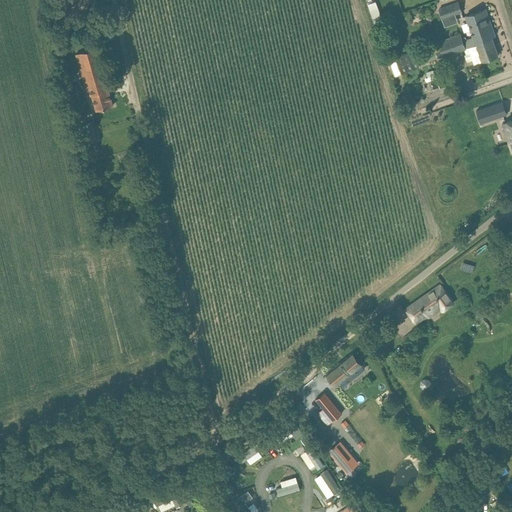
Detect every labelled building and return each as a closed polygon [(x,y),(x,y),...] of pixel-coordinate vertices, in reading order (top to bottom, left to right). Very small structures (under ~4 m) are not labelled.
[(45,0),(47,5),(50,21),(54,20),(51,4),(50,1),(52,0),(45,0)] [(457,3),(439,10),(443,19),(460,12),(457,3)] [(473,36),(493,30),(486,9),(466,16),(473,36)] [(386,25),(383,16),(373,19),(376,28),(386,25)] [(438,42),(440,48),(435,50),(438,58),(443,56),(443,57),(445,56),(468,48),(473,64),(489,59),(498,56),(492,37),(495,36),(493,30),(473,36),(473,37),(466,39),(463,40),(462,38),(461,34),(438,42)] [(96,110),(103,108),(113,105),(108,90),(111,90),(99,47),(76,54),(88,96),(92,95),(96,110)] [(395,58),(389,60),(396,76),(401,74),(420,67),(414,51),(395,58)] [(503,102),(484,108),(488,120),(507,114),(503,102)] [(77,125),(84,145),(96,141),(90,122),(86,124),(85,117),(77,119),(79,124),(77,125)] [(511,119),(505,122),(502,123),(504,128),(509,143),(511,142),(511,143),(511,146),(511,119)] [(488,186),(457,208),(465,219),(506,189),(501,182),(490,189),(488,186)] [(453,303),(446,292),(440,284),(405,308),(415,323),(427,315),(428,317),(440,309),(442,311),(453,303)] [(353,376),(364,367),(353,353),(329,373),(337,383),(350,372),(353,376)] [(342,413),(324,392),(315,399),(323,409),(318,413),(327,425),(342,413)] [(346,472),(357,463),(340,442),(329,451),(346,472)] [(471,502),(481,506),(489,486),(478,482),(471,502)]
